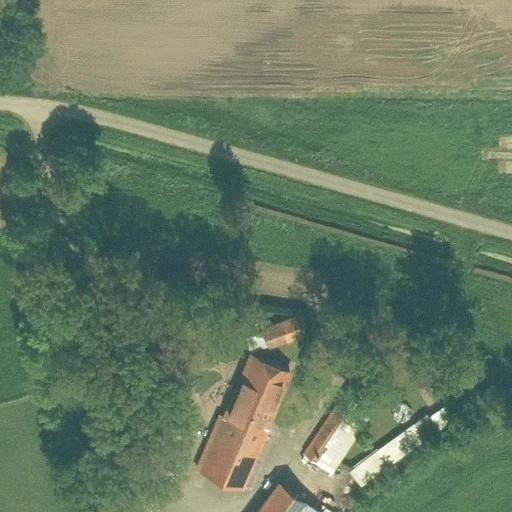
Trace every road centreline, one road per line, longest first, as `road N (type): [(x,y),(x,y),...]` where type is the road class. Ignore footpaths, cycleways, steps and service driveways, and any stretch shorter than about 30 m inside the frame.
road 1 (unclassified): [(511,234),(39,103),(0,99)]
road 2 (unknown): [(39,103),(48,189),(129,362),(134,397)]
